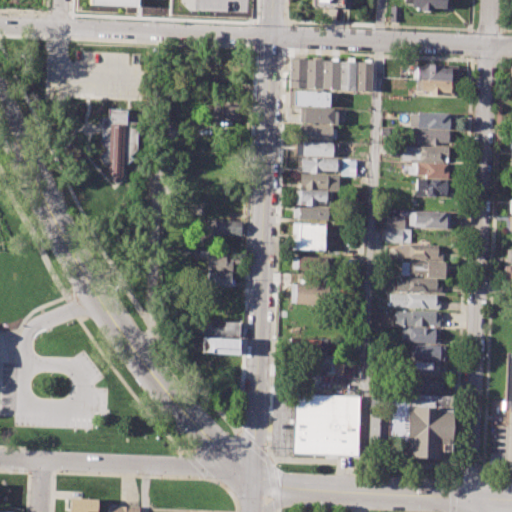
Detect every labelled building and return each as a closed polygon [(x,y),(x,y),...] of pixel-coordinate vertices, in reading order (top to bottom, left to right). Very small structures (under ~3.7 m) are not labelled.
[(87,7),(87,0),(135,0),(135,8),(87,7)] [(312,0),(350,0),(350,9),(312,7),(312,0)] [(404,0),(449,0),(449,7),(432,7),(432,12),(419,11),(419,7),(411,7),(411,2),(404,2),(404,0)] [(389,6),(400,6),(400,21),(389,21),(389,6)] [(289,58),(303,59),(302,88),(287,87),(289,58)] [(306,60),(305,88),(320,88),(321,60),(306,60)] [(323,61),(322,88),(337,89),(338,61),(323,61)] [(339,61),(339,89),(354,89),(355,62),(339,61)] [(357,62),(356,90),(371,90),(372,62),(357,62)] [(417,64),(456,66),(455,79),(416,77),(417,64)] [(420,80),(455,82),(454,95),(429,94),(429,91),(419,90),(420,80)] [(287,91),(328,92),(327,106),(286,104),(287,91)] [(419,96),(453,98),(452,111),(418,109),(419,96)] [(213,102),(241,104),(241,119),(212,118),(213,102)] [(299,107),(336,109),(335,123),(299,121),(299,107)] [(100,140),(101,118),(107,118),(108,109),(125,110),(125,121),(137,121),(136,150),(129,155),(129,163),(122,168),(122,177),(114,185),(106,176),(106,166),(98,157),(107,148),(100,140)] [(409,112),(452,114),(451,129),(408,126),(409,112)] [(298,124),(334,126),(334,139),(298,138),(298,124)] [(381,128),(391,128),(391,136),(381,136),(381,128)] [(410,130),(450,132),(449,141),(423,140),(423,144),(410,143),(410,130)] [(296,141),(335,142),(334,156),(295,154),(296,141)] [(419,146),(448,147),(447,161),(419,160),(419,146)] [(298,157),(354,159),(353,171),(349,170),(349,176),(341,175),(341,171),(321,170),(321,173),(297,172),(298,157)] [(411,163),(454,164),(453,179),(423,178),(423,174),(402,174),(402,166),(411,167),(411,163)] [(298,174),(339,175),(339,190),(298,188),(298,174)] [(416,179),(451,181),(450,194),(434,193),(433,197),(415,196),(416,179)] [(294,191),(329,192),(329,205),(294,204),(294,191)] [(292,207),(327,208),(327,219),(292,217),(292,207)] [(409,210),(450,212),(449,228),(408,226),(409,210)] [(384,216),(404,217),(403,227),(384,226),(384,216)] [(206,219),(243,221),(243,235),(205,233),(206,219)] [(291,223),(324,224),(324,228),(337,229),(337,246),(323,245),(323,249),(290,248),(291,223)] [(384,229),(410,230),(409,242),(384,241),(384,229)] [(397,244),(437,247),(437,250),(442,251),(441,260),(396,257),(397,244)] [(199,250),(228,251),(227,258),(238,259),(238,264),(233,264),(232,270),(206,269),(207,257),(199,257),(199,250)] [(442,250),(437,250),(437,259),(408,258),(408,261),(442,262),(442,250)] [(290,255),(329,256),(329,270),(290,268),(290,255)] [(400,262),(443,264),(442,276),(400,274),(400,262)] [(504,265),(511,265),(511,281),(503,281),(504,265)] [(207,272),(231,273),(230,287),(206,286),(207,272)] [(395,278),(437,280),(436,284),(441,284),(441,292),(395,290),(395,278)] [(290,283),(328,284),(327,304),(289,303),(290,283)] [(389,293),(436,295),(436,300),(440,300),(439,308),(388,306),(389,293)] [(395,311),(438,313),(437,326),(394,324),(395,311)] [(199,320),(238,322),(238,336),(198,334),(199,320)] [(400,327),(438,329),(437,342),(400,341),(400,327)] [(285,337),(326,339),(325,354),(285,353),(285,337)] [(201,338),(238,340),(237,355),(200,353),(201,338)] [(414,344),(442,346),(441,360),(413,358),(414,344)] [(295,355),(330,356),(330,371),(295,370),(295,355)] [(413,362),(442,364),(442,376),(413,375),(413,362)] [(410,377),(441,379),(440,393),(410,391),(410,377)] [(408,394),(453,396),(450,460),(406,458),(408,394)] [(293,395),(292,453),(311,454),(343,455),(357,455),(358,396),(293,395)] [(406,402),(391,402),(390,428),(389,428),(389,435),(404,436),(406,402)] [(368,417),(387,417),(386,445),(367,444),(368,417)] [(67,511),(68,498),(96,498),(96,511),(67,511)]
